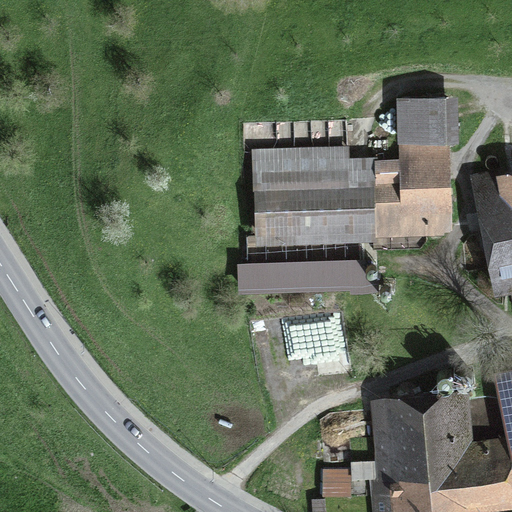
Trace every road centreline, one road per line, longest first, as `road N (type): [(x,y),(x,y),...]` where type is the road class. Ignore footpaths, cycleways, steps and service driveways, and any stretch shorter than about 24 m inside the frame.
road 1 (residential): [(511,342),(318,407),(210,500)]
road 2 (secondary): [(0,264),(109,416),(210,500)]
